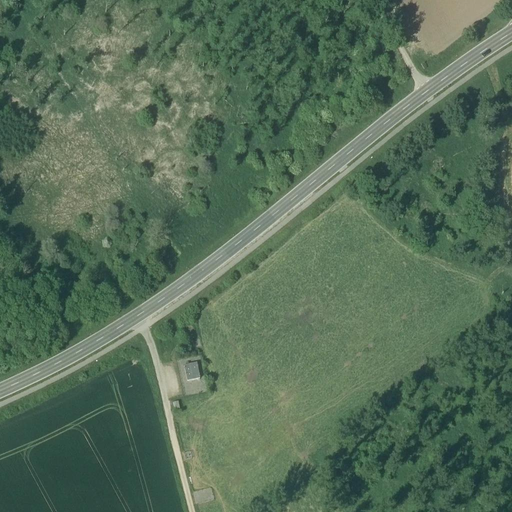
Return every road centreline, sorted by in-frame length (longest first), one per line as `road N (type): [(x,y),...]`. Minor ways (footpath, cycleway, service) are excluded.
road 1 (secondary): [(511,33),(138,317),(0,393)]
road 2 (track): [(191,511),(138,317)]
